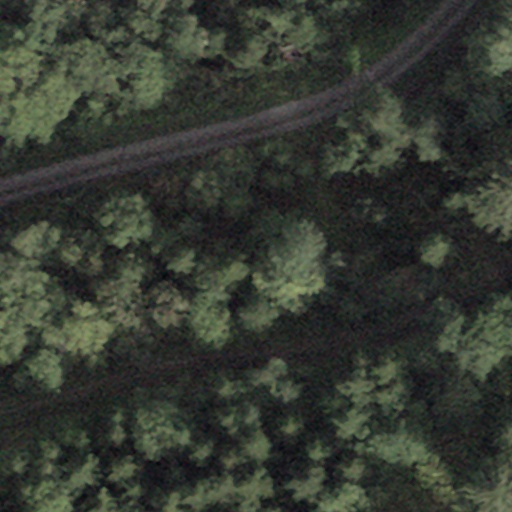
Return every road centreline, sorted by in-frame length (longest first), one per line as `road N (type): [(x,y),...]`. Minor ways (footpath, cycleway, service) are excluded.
road 1 (track): [(0,433),(77,395),(378,335),(471,298),(511,272)]
road 2 (track): [(469,0),(394,67),(329,97),(0,200)]
